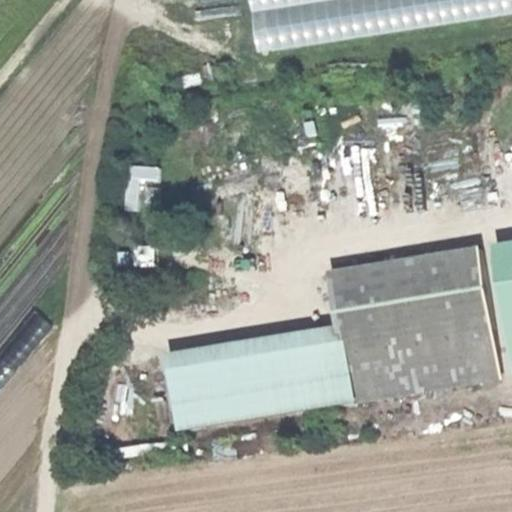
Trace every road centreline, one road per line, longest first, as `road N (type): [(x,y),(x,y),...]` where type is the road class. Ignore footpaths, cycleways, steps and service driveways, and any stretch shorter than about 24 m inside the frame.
road 1 (track): [(123,0),(88,179),(74,314)]
road 2 (track): [(74,314),(49,511)]
